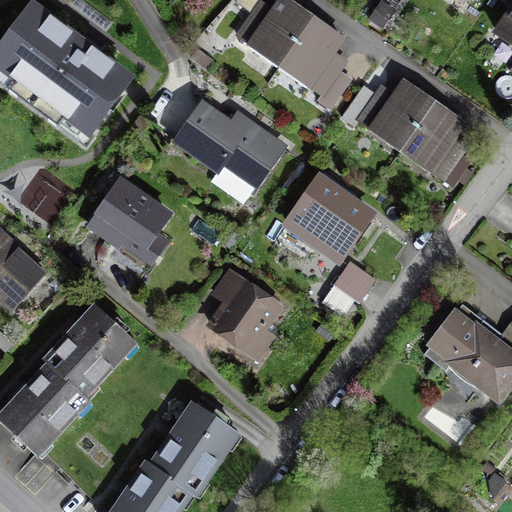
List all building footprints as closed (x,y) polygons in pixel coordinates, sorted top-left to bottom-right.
[(238,36),(278,65),(281,60),(311,81),(307,86),(319,95),(339,67),(328,59),(342,39),(327,28),(313,17),(299,8),(289,0),(278,0),(265,18),(256,11),(238,36)] [(130,80),(33,7),(0,51),(0,74),(85,139),(130,80)] [(511,10),(497,32),(511,43),(511,10)] [(360,121),(374,130),(375,128),(432,165),(429,169),(444,179),(461,154),(450,146),(465,124),(449,113),(433,103),(417,92),(402,82),(387,103),(377,96),(360,121)] [(202,100),(172,137),(216,172),(222,164),(253,189),(286,149),(238,111),(229,122),(202,100)] [(318,176),(283,225),(339,264),(373,216),(318,176)] [(117,180),(84,231),(138,265),(170,214),(117,180)] [(0,238),(0,308),(8,315),(42,274),(0,238)] [(348,264),(333,288),(359,304),(374,280),(348,264)] [(243,280),(209,334),(250,359),(284,305),(243,280)] [(463,304),(424,356),(444,371),(451,362),(499,398),(511,380),(511,352),(492,337),(497,330),(463,304)] [(45,358),(51,364),(85,396),(133,346),(92,308),(45,358)] [(91,401),(85,396),(51,364),(0,417),(0,426),(35,460),(91,401)] [(194,404),(152,463),(190,490),(195,494),(238,435),(194,404)] [(174,511),(190,490),(149,461),(111,511),(174,511)]
